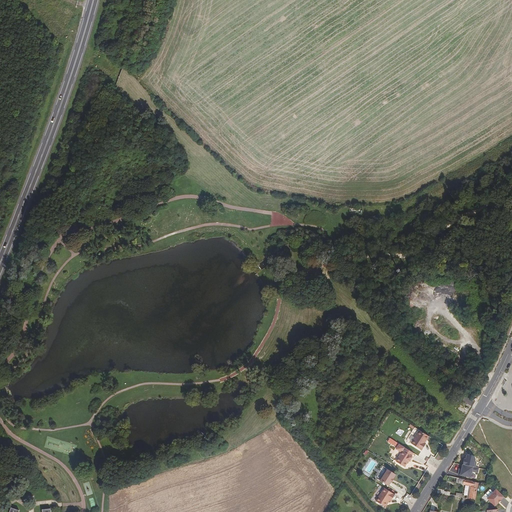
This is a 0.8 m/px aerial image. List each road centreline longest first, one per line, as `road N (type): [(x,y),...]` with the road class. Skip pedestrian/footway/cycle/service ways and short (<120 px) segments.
road 1 (primary): [(0,262),(93,0)]
road 2 (tertiary): [(415,511),(482,404)]
